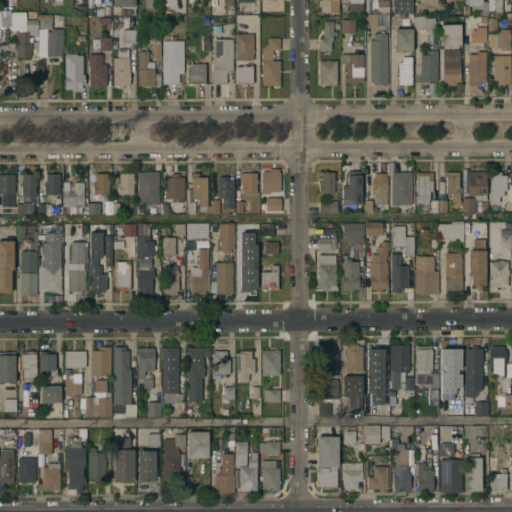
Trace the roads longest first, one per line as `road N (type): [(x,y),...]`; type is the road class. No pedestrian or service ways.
road 1 (residential): [(0,322),(511,318)]
road 2 (residential): [(511,112),(0,115)]
road 3 (residential): [(0,149),(511,148)]
road 4 (residential): [(298,0),(298,511)]
